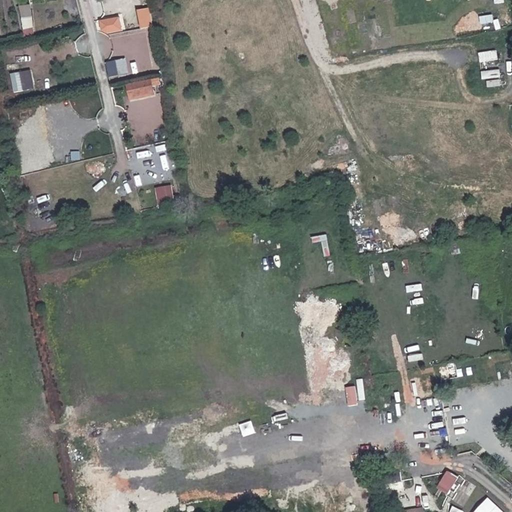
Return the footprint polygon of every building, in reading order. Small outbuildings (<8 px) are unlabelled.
[(30,3),(19,5),(25,31),(35,29),(30,3)] [(136,10),(141,24),(151,21),(147,7),(136,10)] [(388,29),(371,31),(373,47),(390,45),(388,29)] [(479,52),(480,61),(499,58),(497,49),(479,52)] [(126,57),(107,61),(111,77),(130,73),(126,57)] [(32,69),(11,72),(14,92),(35,88),(32,69)] [(128,99),(154,96),(153,80),(127,82),(128,99)] [(157,185),(158,206),(175,205),(174,184),(157,185)] [(365,278),(374,277),(372,257),(363,258),(365,278)] [(422,374),(412,376),(415,394),(425,393),(422,374)] [(356,384),(345,386),(349,404),(360,402),(356,384)] [(232,414),(244,412),(242,400),(230,402),(232,414)] [(441,437),(421,441),(423,451),(443,446),(441,437)] [(438,488),(450,492),(457,473),(445,469),(438,488)]
